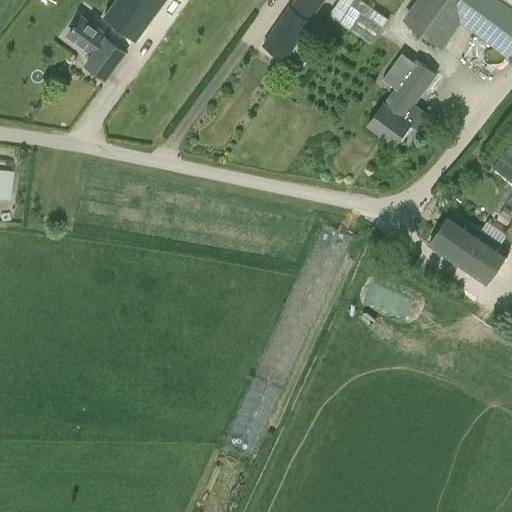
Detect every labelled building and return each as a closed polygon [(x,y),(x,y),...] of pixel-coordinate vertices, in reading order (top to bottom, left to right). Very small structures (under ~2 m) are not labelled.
[(105,77),(126,48),(121,44),(128,35),(137,43),(168,0),(116,0),(104,18),(113,25),(85,62),(105,77)] [(264,44),(284,57),(322,0),(295,0),(291,8),(289,7),(264,44)] [(360,0),(338,0),(329,15),(372,44),(388,19),(360,0)] [(511,0),(415,0),(402,18),(442,47),(461,21),(508,56),(511,49),(511,0)] [(367,123),(386,137),(385,139),(393,145),(410,123),(418,129),(429,114),(416,104),(429,86),(407,70),(382,103),(382,102),(367,123)] [(511,178),(511,142),(492,166),(510,181),(511,178)] [(0,195),(7,197),(11,171),(0,169),(0,195)] [(428,243),(487,283),(510,249),(451,209),(428,243)] [(511,222),(503,235),(511,241),(511,222)] [(250,456),(352,236),(326,224),(224,444),(250,456)]
